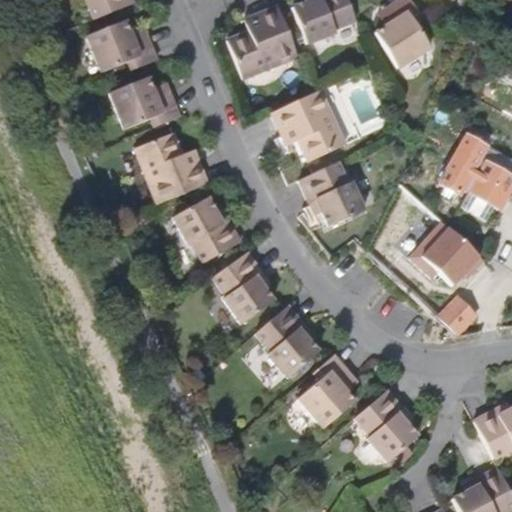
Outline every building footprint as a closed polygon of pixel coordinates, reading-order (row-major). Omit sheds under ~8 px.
[(132,0),(90,0),(96,15),(132,0)] [(356,13),(353,6),(350,0),(294,0),(293,1),(308,37),(338,25),(336,21),(356,13)] [(430,43),(415,20),(423,15),(413,0),(394,0),(386,6),(393,18),(385,22),(375,29),(397,64),(430,43)] [(298,51),(278,1),(255,10),(259,22),(250,25),(228,34),(244,73),(298,51)] [(393,18),(386,6),(378,11),(385,22),(393,18)] [(259,22),(255,10),(246,14),(250,25),(259,22)] [(158,56),(147,29),(135,34),(132,26),(128,15),(88,30),(103,67),(130,56),(133,66),(158,56)] [(147,29),(144,21),(132,26),(135,34),(147,29)] [(182,112),(171,86),(159,91),(155,82),(151,72),(112,88),(126,124),(153,113),(157,122),(182,112)] [(171,86),(167,77),(155,82),(159,91),(171,86)] [(347,142),(322,87),(273,108),(283,133),(295,128),(299,136),(309,159),(347,142)] [(299,136),(295,128),(283,133),(287,141),(299,136)] [(210,179),(201,155),(188,160),(184,151),(175,130),(137,145),(159,201),(210,179)] [(511,181),(511,173),(483,156),(489,145),(471,134),(441,182),(461,194),(466,187),(500,208),(511,187),(509,186),(511,181)] [(201,155),(197,146),(184,151),(188,160),(201,155)] [(348,182),(338,159),(300,176),(312,203),(318,199),(322,209),(329,224),(364,208),(352,180),(348,182)] [(242,239),(228,213),(222,216),(218,208),(210,193),(175,212),(191,241),(195,239),(207,259),(242,239)] [(322,209),(318,199),(312,203),(316,211),(322,209)] [(228,213),(223,205),(218,208),(222,216),(228,213)] [(411,249),(446,288),(480,257),(445,219),(411,249)] [(277,297),(267,284),(261,276),(267,272),(250,248),(215,273),(229,292),(226,294),(245,320),(277,297)] [(272,280),(267,272),(261,276),(267,284),(272,280)] [(459,332),(476,314),(456,295),(439,312),(459,332)] [(308,337),(302,329),(307,325),(288,303),(256,330),(272,349),(270,351),(290,375),(320,350),(308,337)] [(314,332),(307,325),(302,329),(308,337),(314,332)] [(344,381),(354,372),(336,351),(316,368),(322,376),(300,394),(325,424),(358,397),(350,387),(344,381)] [(350,387),(360,379),(354,372),(344,381),(350,387)] [(410,420),(403,412),(408,408),(389,386),(357,413),(373,432),(370,434),(390,457),(420,432),(410,420)] [(511,407),(511,404),(510,401),(502,405),(505,411),(511,407)] [(511,407),(505,411),(502,405),(476,419),(495,456),(511,446),(511,407)] [(414,416),(408,408),(403,412),(410,420),(414,416)] [(502,511),(511,507),(511,489),(500,465),(475,478),(479,485),(470,489),(455,497),(463,511),(502,511)] [(479,485),(475,478),(467,482),(470,489),(479,485)]
